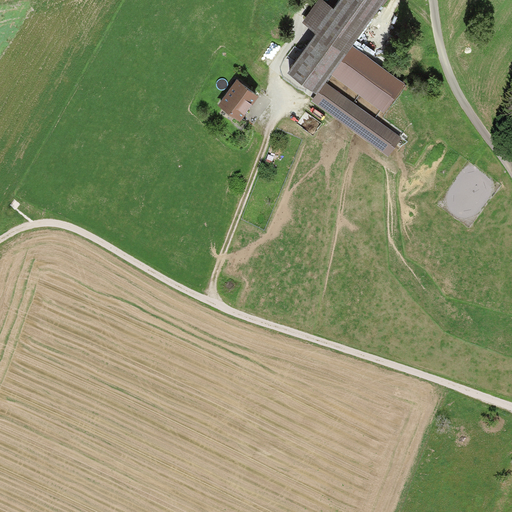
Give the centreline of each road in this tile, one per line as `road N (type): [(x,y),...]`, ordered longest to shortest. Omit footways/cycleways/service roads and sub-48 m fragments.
road 1 (track): [(511,406),(210,300),(282,111)]
road 2 (track): [(210,300),(53,222),(0,239)]
road 3 (track): [(511,171),(464,104),(439,51),(431,0)]
